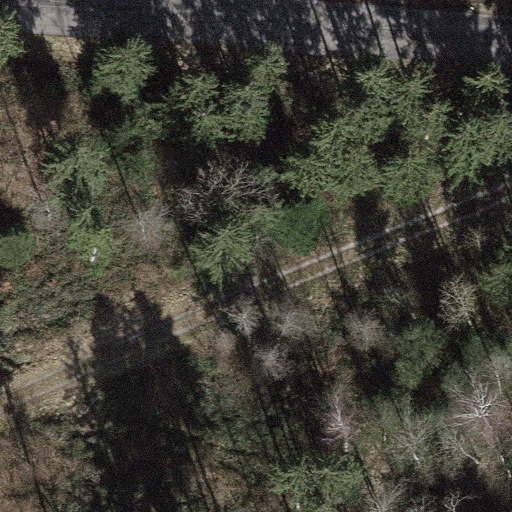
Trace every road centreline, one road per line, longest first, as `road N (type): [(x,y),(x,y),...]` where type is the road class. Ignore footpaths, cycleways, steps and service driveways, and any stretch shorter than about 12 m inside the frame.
road 1 (track): [(0,393),(511,180)]
road 2 (tertiary): [(511,37),(22,0)]
